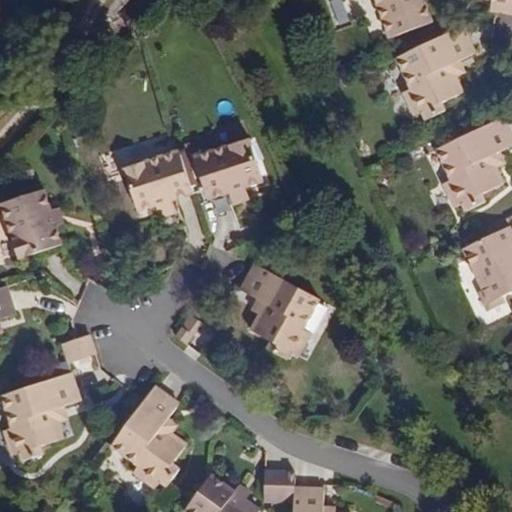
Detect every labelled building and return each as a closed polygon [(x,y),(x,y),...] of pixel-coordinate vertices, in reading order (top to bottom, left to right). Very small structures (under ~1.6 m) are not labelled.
[(118,31),(153,0),(116,0),(103,12),(118,31)] [(436,19),(427,0),(378,0),(395,38),(436,19)] [(504,11),(505,0),(491,0),(490,9),(504,11)] [(456,75),(450,63),(460,59),(477,51),(464,25),(398,57),(412,87),(405,91),(417,116),(424,112),(428,120),(447,111),(443,103),(464,93),(456,75)] [(456,75),(465,70),(460,59),(450,63),(456,75)] [(500,151),(511,145),(511,133),(504,116),(438,147),(452,177),(445,181),(457,206),(464,203),(468,212),(488,203),(484,194),(504,185),(496,168),(491,155),(500,151)] [(265,180),(251,138),(196,155),(210,198),(230,192),(247,186),(265,180)] [(194,192),(180,150),(126,168),(139,210),(157,204),(174,199),(194,192)] [(506,163),(500,151),(491,155),(496,168),(506,163)] [(250,198),(247,186),(230,192),(234,204),(250,198)] [(50,189),(0,204),(0,211),(17,264),(69,247),(50,189)] [(178,210),(174,199),(157,204),(161,215),(178,210)] [(511,293),(511,225),(465,247),(484,289),(479,291),(488,310),(509,300),(507,296),(511,293)] [(303,326),(318,298),(255,263),(241,289),(255,297),(265,302),(258,314),(251,328),(272,340),(291,350),(298,354),(311,331),(303,326)] [(0,317),(15,313),(6,285),(0,287),(0,317)] [(258,314),(265,302),(255,297),(249,308),(258,314)] [(194,333),(201,322),(189,315),(182,325),(194,333)] [(187,344),(194,333),(182,325),(176,335),(187,344)] [(95,352),(88,334),(62,343),(68,362),(95,352)] [(291,350),(272,340),(268,346),(286,357),(291,350)] [(79,398),(71,372),(1,395),(10,426),(2,428),(10,453),(18,450),(21,459),(43,452),(40,443),(63,437),(59,421),(55,406),(65,403),(79,398)] [(172,434),(161,426),(167,418),(179,402),(155,387),(112,444),(140,465),(136,472),(157,488),(161,482),(170,489),(183,471),(174,465),(188,446),(172,434)] [(69,418),(65,403),(55,406),(59,421),(69,418)] [(172,434),(178,427),(167,418),(161,426),(172,434)] [(257,511),(259,510),(211,475),(185,510),(186,511),(257,511)] [(294,489),(294,475),(264,475),(263,505),(294,506),(294,489)] [(323,511),(324,508),(324,490),(294,489),(294,506),(293,511),(323,511)]
